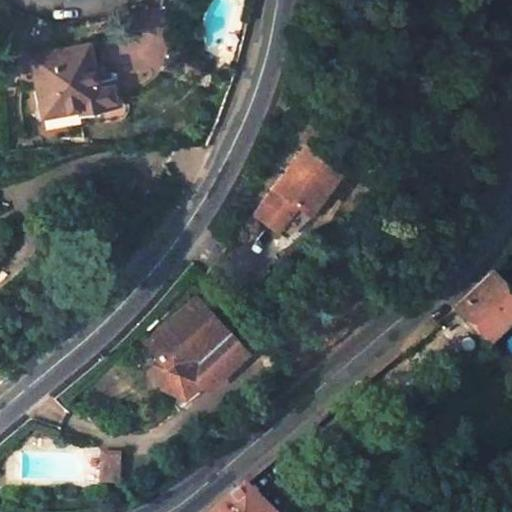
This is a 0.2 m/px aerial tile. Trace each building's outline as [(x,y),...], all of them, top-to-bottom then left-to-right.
[(90,51),(33,60),(42,112),(58,110),(59,116),(79,113),(81,119),(115,114),(110,84),(95,86),(90,51)] [(42,118),(59,116),(58,110),(42,112),(42,118)] [(326,187),(338,171),(304,146),(253,213),(275,230),(295,203),(302,209),(322,183),(326,187)] [(511,314),(511,294),(489,273),(485,278),(478,285),(466,296),(456,307),(488,339),(511,314)] [(241,348),(193,296),(144,341),(157,357),(151,363),(159,383),(179,392),(196,377),(202,384),(241,348)] [(119,454),(101,453),(99,482),(117,484),(119,454)] [(262,511),(239,486),(215,505),(207,511),(262,511)]
